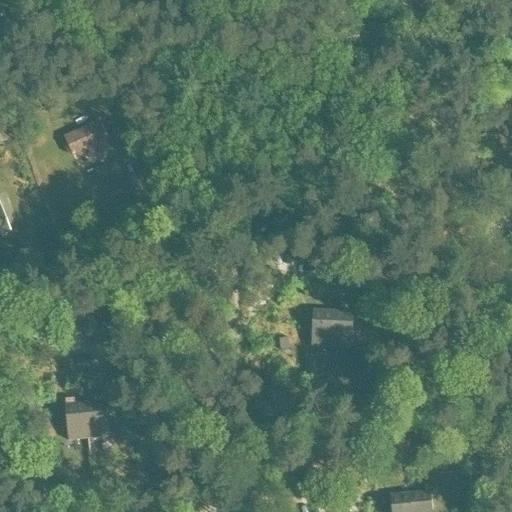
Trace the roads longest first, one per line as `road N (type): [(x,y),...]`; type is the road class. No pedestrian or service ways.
road 1 (track): [(249,511),(222,475),(216,423),(231,380),(241,262),(259,228),(325,167),(511,58)]
road 2 (track): [(478,11),(360,107),(23,256)]
road 3 (track): [(234,342),(113,343),(97,355)]
